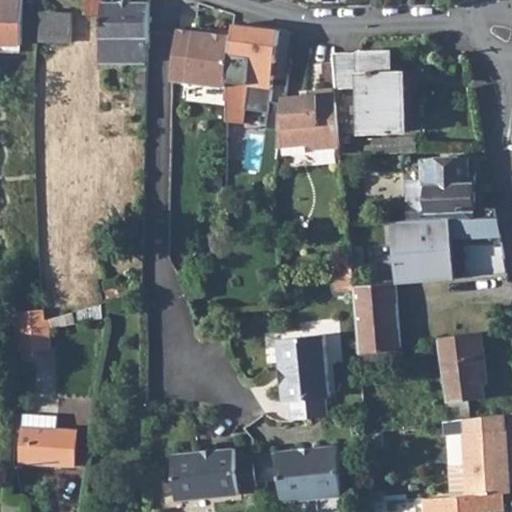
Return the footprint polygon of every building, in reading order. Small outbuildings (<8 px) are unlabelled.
[(0,0),(0,43),(21,43),(21,0),(0,0)] [(83,0),(84,14),(101,13),(102,1),(102,0),(83,0)] [(101,13),(100,60),(147,61),(148,1),(102,1),(101,13)] [(68,10),(41,9),(40,38),(68,39),(68,10)] [(266,126),(280,127),(283,100),(267,99),(271,74),(277,30),(232,24),(231,32),(223,85),(223,86),(224,123),(242,125),(244,111),(268,113),(266,126)] [(223,85),(231,32),(208,28),(208,32),(193,30),(179,28),(178,35),(174,73),(174,79),(223,86),(223,85)] [(389,51),(333,52),(336,87),(336,88),(359,87),(361,133),(406,132),(405,86),(390,87),(389,51)] [(280,127),(277,147),(309,144),(315,149),(341,147),(336,88),(336,87),(306,89),(306,94),(284,95),(283,100),(280,127)] [(407,181),(409,221),(471,218),(470,208),(474,208),(474,182),(469,183),(468,159),(422,161),(423,180),(407,181)] [(409,221),(391,222),(397,282),(456,278),(452,239),(500,237),(497,217),(471,218),(409,221)] [(351,262),(334,263),(337,291),(354,290),(353,285),(351,262)] [(178,275),(175,276),(193,314),(207,307),(190,269),(185,271),(178,275)] [(397,282),(353,285),(354,290),(360,352),(402,347),(397,282)] [(42,309),(16,310),(16,350),(48,349),(48,320),(43,320),(42,309)] [(440,336),(441,343),(443,360),(484,355),(482,337),(481,331),(440,336)] [(330,397),(325,335),(279,339),(285,401),(290,401),(292,419),(327,416),(325,397),(330,397)] [(484,355),(443,360),(449,418),(461,417),(470,416),(469,398),(484,396),(482,376),(486,376),(484,355)] [(470,416),(461,417),(463,429),(463,464),(464,494),(471,493),(502,491),(506,491),(503,427),(501,427),(501,412),(470,416)] [(24,415),(21,462),(73,465),(75,431),(55,429),(56,417),(24,415)] [(339,443),(280,447),(280,451),(282,476),(284,496),(318,493),(320,508),(324,511),(333,511),(338,511),(342,506),(341,491),(342,491),(339,443)] [(234,449),(172,454),(176,499),(238,494),(234,449)] [(282,476),(280,451),(253,454),(255,478),(282,476)] [(463,464),(447,465),(449,494),(464,494),(463,464)] [(502,491),(471,493),(473,511),(480,511),(480,510),(502,509),(502,491)] [(449,494),(422,496),(423,511),(473,511),(471,493),(464,494),(449,494)]
